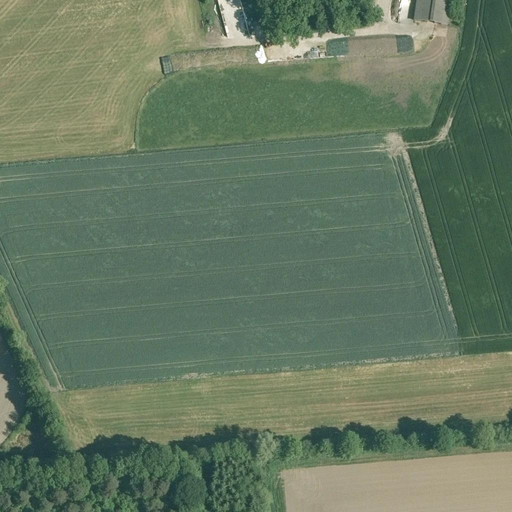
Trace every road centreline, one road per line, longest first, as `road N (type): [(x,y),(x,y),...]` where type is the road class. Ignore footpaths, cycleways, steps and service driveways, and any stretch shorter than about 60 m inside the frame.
road 1 (track): [(279,511),(282,469),(511,448)]
road 2 (track): [(0,492),(176,477),(178,511)]
